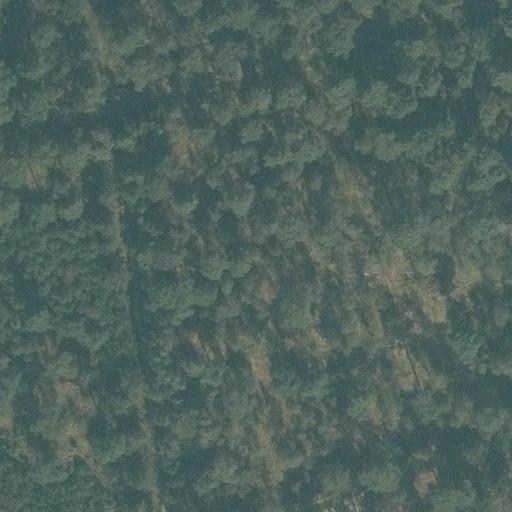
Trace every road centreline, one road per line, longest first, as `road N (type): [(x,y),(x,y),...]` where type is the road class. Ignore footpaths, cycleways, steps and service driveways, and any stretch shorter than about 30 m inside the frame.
road 1 (unclassified): [(0,123),(477,0)]
road 2 (track): [(161,511),(148,367),(97,103)]
